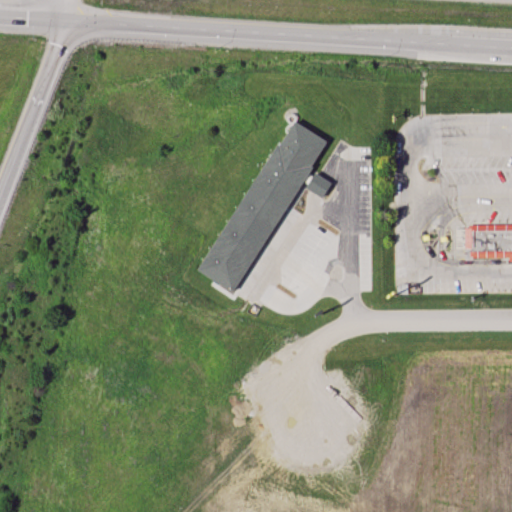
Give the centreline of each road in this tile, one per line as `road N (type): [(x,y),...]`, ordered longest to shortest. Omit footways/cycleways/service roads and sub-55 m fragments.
road 1 (trunk): [(64,20),(511,46)]
road 2 (residential): [(511,317),(364,318),(319,342)]
road 3 (motorway): [(0,198),(64,20)]
